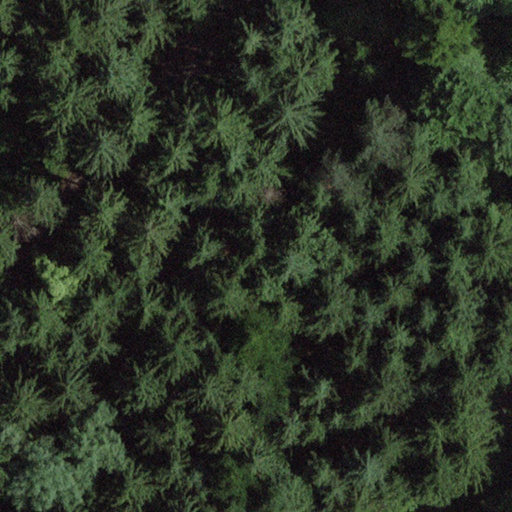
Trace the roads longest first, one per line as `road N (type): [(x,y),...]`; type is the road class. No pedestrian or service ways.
road 1 (track): [(0,319),(245,0)]
road 2 (track): [(431,511),(511,409)]
